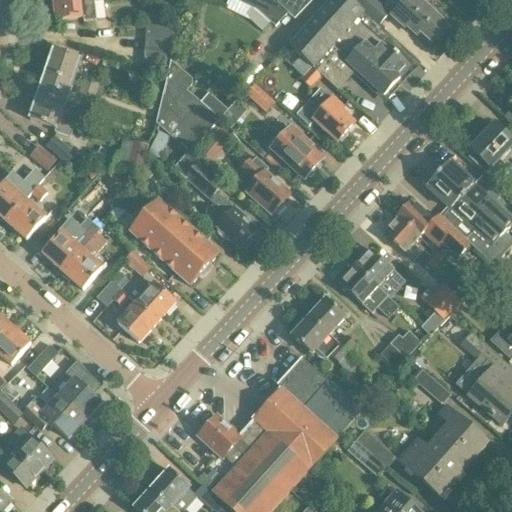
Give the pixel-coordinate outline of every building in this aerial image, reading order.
[(52,0),(55,23),(83,20),(83,24),(97,22),(94,4),(106,2),(105,0),(52,0)] [(288,15),(271,0),(232,0),(257,12),(276,29),(288,15)] [(271,0),(288,15),(289,15),(295,21),(314,1),(312,0),(271,0)] [(349,0),(332,0),(288,47),(334,89),(352,69),(384,99),(418,62),(349,0)] [(372,0),(353,0),(352,1),(380,26),(389,15),(372,0)] [(404,0),(406,2),(392,18),(405,30),(407,28),(417,38),(421,34),(433,45),(447,29),(422,6),(426,1),(425,0),(404,0)] [(147,27),(145,40),(171,42),(172,29),(147,27)] [(145,40),(144,53),(170,56),(171,42),(145,40)] [(53,52),(45,75),(73,85),(81,61),(53,52)] [(144,53),(143,67),(169,69),(170,56),(144,53)] [(171,62),(156,125),(191,155),(221,120),(187,92),(193,86),(192,81),(171,62)] [(312,69),(301,81),(310,89),(321,78),(312,69)] [(45,75),(37,98),(65,107),(73,85),(45,75)] [(85,80),(82,88),(96,93),(99,85),(85,80)] [(254,86),(245,96),(266,116),(275,105),(254,86)] [(82,88),(79,97),(94,102),(96,93),(82,88)] [(321,113),(312,123),(337,145),(339,143),(341,144),(347,137),(346,136),(355,126),(341,112),(343,110),(333,100),(330,103),(322,96),(313,106),(321,113)] [(37,98),(29,121),(55,130),(54,134),(70,140),(76,122),(85,125),(88,116),(74,111),(65,107),(37,98)] [(473,154),(468,159),(490,180),(511,157),(511,152),(509,149),(511,146),(511,142),(495,127),(471,152),(473,154)] [(291,129),(271,150),(304,180),(307,177),(311,178),(314,175),(313,171),(322,161),(309,150),(311,148),(291,129)] [(219,130),(205,146),(218,157),(231,141),(219,130)] [(124,136),(117,168),(142,174),(150,142),(124,136)] [(55,138),(45,149),(66,168),(75,157),(55,138)] [(56,161),(39,147),(30,158),(48,172),(56,161)] [(290,196),(265,174),(268,170),(255,158),(251,163),(248,161),(240,170),(255,183),(246,193),(272,216),(274,214),(276,215),(283,207),(281,205),(290,196)] [(444,163),(424,185),(427,188),(426,189),(474,233),(466,242),(471,246),(493,267),(511,246),(511,221),(449,164),(447,166),(444,163)] [(198,164),(184,179),(209,201),(208,202),(226,218),(216,228),(241,250),(242,248),(244,250),(251,243),(248,241),(257,232),(244,221),(246,220),(234,209),(233,210),(215,194),(222,186),(198,164)] [(143,175),(150,181),(155,175),(146,167),(143,175)] [(12,176),(0,188),(0,219),(6,224),(24,203),(31,195),(38,187),(43,181),(34,173),(23,185),(12,176)] [(48,195),(38,187),(31,195),(40,203),(48,195)] [(157,202),(129,233),(190,288),(218,256),(157,202)] [(45,221),(24,203),(6,224),(26,243),(45,221)] [(412,203),(397,219),(420,240),(424,235),(439,249),(442,246),(458,260),(471,246),(466,242),(457,233),(439,217),(434,223),(412,203)] [(94,238),(103,228),(100,225),(102,224),(94,217),(88,223),(69,243),(60,235),(41,256),(62,274),(80,254),(87,246),(94,238)] [(387,233),(384,236),(405,255),(406,255),(414,262),(424,252),(415,244),(420,240),(397,219),(385,231),(387,233)] [(94,238),(87,246),(96,253),(103,246),(94,238)] [(364,255),(353,266),(387,298),(388,298),(387,297),(393,290),(397,293),(405,284),(406,283),(372,252),(367,258),(364,255)] [(132,253),(123,263),(141,280),(150,269),(132,253)] [(435,253),(425,264),(433,271),(443,260),(435,253)] [(101,271),(80,254),(62,274),(83,293),(101,271)] [(447,257),(440,268),(453,277),(461,266),(447,257)] [(345,280),(340,286),(372,316),(387,298),(353,266),(343,278),(345,280)] [(493,273),(485,282),(496,292),(504,283),(502,281),(493,273)] [(121,292),(128,283),(119,275),(112,284),(121,292)] [(105,291),(97,300),(106,308),(113,301),(120,309),(129,299),(121,292),(112,284),(108,281),(102,288),(105,291)] [(121,292),(129,299),(136,306),(157,325),(175,305),(154,285),(144,297),(128,283),(121,292)] [(443,287),(434,296),(451,312),(460,303),(443,287)] [(434,296),(426,304),(444,321),(451,312),(434,296)] [(317,311),(309,320),(329,338),(346,319),(326,301),(324,303),(322,301),(315,308),(317,311)] [(136,306),(117,327),(138,345),(157,325),(136,306)] [(0,338),(10,328),(0,319),(0,338)] [(300,330),(292,338),(312,357),(317,351),(327,361),(330,357),(339,365),(347,355),(339,347),(329,338),(309,320),(307,322),(304,320),(297,328),(300,330)] [(10,328),(0,338),(0,357),(12,368),(30,347),(10,328)] [(399,338),(390,348),(405,362),(414,352),(399,338)] [(346,339),(339,347),(347,355),(355,347),(346,339)] [(390,348),(382,357),(397,371),(405,362),(390,348)] [(490,372),(468,397),(503,428),(511,417),(511,390),(502,382),(511,371),(487,349),(476,360),(490,372)] [(44,354),(28,371),(36,379),(52,361),(44,354)] [(220,503),(229,511),(272,511),(361,414),(302,360),(277,387),(281,391),(240,437),(231,429),(230,431),(216,419),(209,428),(205,428),(201,433),(201,436),(199,438),(223,460),(224,459),(236,470),(212,496),(220,503)] [(66,390),(58,399),(85,423),(100,406),(80,387),(88,379),(77,369),(62,386),(66,390)] [(422,372),(413,382),(441,407),(450,397),(422,372)] [(7,386),(0,393),(12,405),(19,397),(7,386)] [(0,393),(0,412),(14,426),(24,416),(12,405),(0,393)] [(38,400),(24,415),(42,432),(50,424),(69,441),(72,437),(76,439),(86,428),(84,424),(85,423),(58,399),(48,409),(38,400)] [(448,426),(434,442),(466,470),(487,446),(445,409),(438,417),(448,426)] [(15,441),(9,447),(39,475),(52,460),(21,431),(13,439),(15,441)] [(364,434),(356,443),(386,470),(395,460),(364,434)] [(416,442),(398,463),(440,500),(466,470),(434,442),(427,451),(416,442)] [(356,443),(347,453),(378,480),(386,470),(356,443)] [(1,452),(0,452),(0,465),(26,490),(39,475),(9,447),(3,454),(1,452)] [(154,489),(151,491),(174,511),(184,511),(196,500),(187,492),(189,490),(169,472),(161,480),(157,480),(152,485),(154,489)] [(212,511),(229,511),(220,503),(218,505),(201,488),(193,496),(209,511),(210,511),(211,511),(212,511)] [(386,505),(380,511),(415,511),(388,488),(379,499),(386,505)] [(174,511),(151,491),(134,510),(135,511),(174,511)] [(0,511),(4,511),(12,505),(0,493),(0,511)] [(321,502),(314,511),(334,511),(328,506),(327,507),(321,502)]
